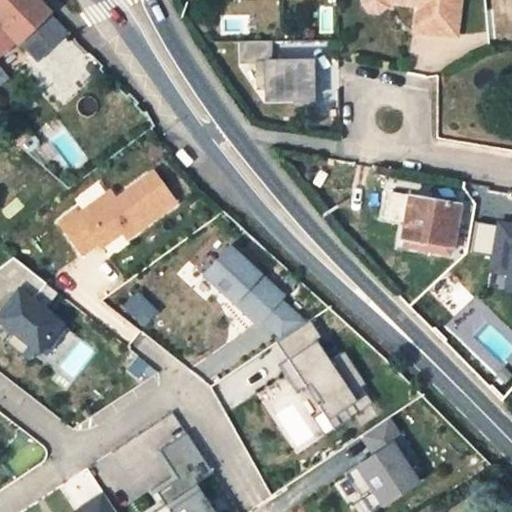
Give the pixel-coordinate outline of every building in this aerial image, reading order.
[(0,0),(0,23),(15,38),(17,41),(40,19),(50,10),(40,0),(0,0)] [(396,3),(396,0),(364,0),(364,3),(370,11),(379,12),(387,7),(388,2),(396,3)] [(396,0),(396,3),(419,7),(415,32),(456,38),(462,0),(396,0)] [(40,19),(64,44),(74,35),(50,10),(40,19)] [(0,51),(15,38),(0,23),(0,51)] [(248,103),(319,103),(319,57),(274,57),(274,40),(247,41),(248,103)] [(38,117),(27,102),(16,110),(32,129),(42,121),(38,117)] [(176,200),(153,169),(116,197),(110,189),(78,212),(75,208),(59,220),(82,252),(98,241),(101,245),(122,229),(132,222),(137,229),(176,200)] [(430,198),(409,194),(407,210),(405,221),(401,245),(450,253),(458,203),(441,200),(430,198)] [(137,229),(132,222),(122,229),(127,236),(137,229)] [(204,272),(258,322),(262,317),(280,298),(284,294),(230,244),(204,272)] [(46,281),(13,255),(0,265),(0,308),(0,309),(0,320),(4,324),(13,330),(10,334),(4,341),(21,354),(29,344),(38,350),(61,322),(32,299),(46,281)] [(137,291),(125,304),(145,324),(157,311),(137,291)] [(280,298),(262,317),(283,336),(306,321),(280,298)] [(323,335),(311,318),(306,321),(283,336),(277,340),(288,357),(292,354),(298,363),(285,373),(297,391),(310,382),(339,424),(374,401),(363,384),(367,381),(345,349),(327,361),(314,341),(323,335)] [(13,330),(4,324),(1,327),(10,334),(13,330)] [(298,363),(292,354),(288,357),(279,363),(285,373),(298,363)] [(417,459),(389,417),(363,434),(376,452),(346,472),(361,495),(373,486),(384,503),(418,480),(408,465),(417,459)] [(213,470),(186,430),(160,448),(176,472),(178,476),(157,490),(165,502),(150,511),(216,511),(196,481),(213,470)] [(176,472),(149,489),(152,493),(157,490),(178,476),(176,472)] [(117,511),(104,492),(77,510),(77,511),(117,511)]
